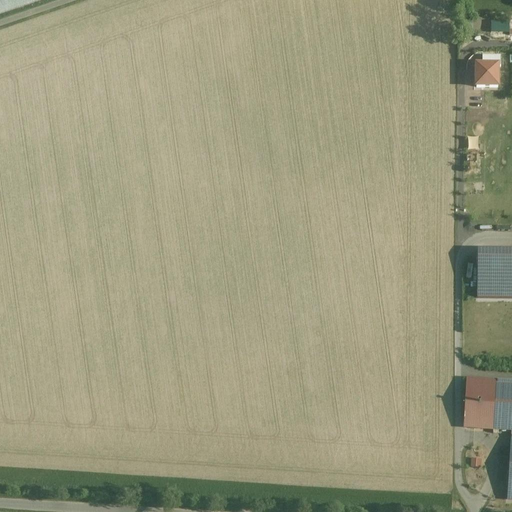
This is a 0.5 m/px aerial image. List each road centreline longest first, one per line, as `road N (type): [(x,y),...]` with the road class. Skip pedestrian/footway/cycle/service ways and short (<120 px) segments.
road 1 (unclassified): [(472,511),(457,483),(458,253)]
road 2 (unclassified): [(458,253),(461,59),(468,46),(511,46)]
